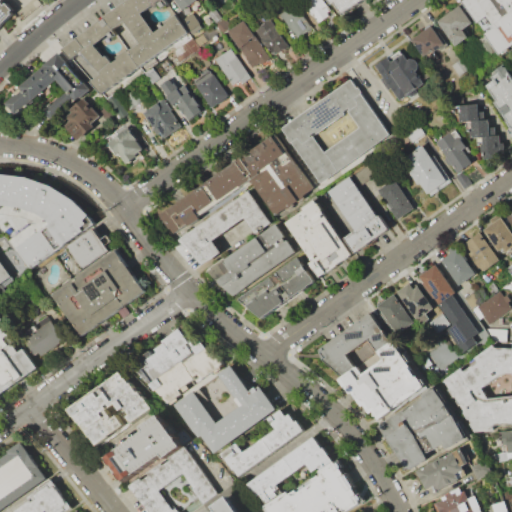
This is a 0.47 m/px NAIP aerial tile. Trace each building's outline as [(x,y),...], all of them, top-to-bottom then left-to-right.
[(8,1),(15,9),(13,12),(15,14),(0,28),(0,0),(5,0),(4,1),(6,3),(8,1)] [(142,69),(128,50),(139,42),(126,23),(115,30),(106,16),(129,0),(166,0),(169,4),(160,10),(155,5),(144,13),(155,29),(164,23),(163,21),(178,10),(184,19),(191,29),(193,33),(142,69)] [(196,0),(186,8),(184,5),(182,8),(175,0),(196,0)] [(302,0),(319,24),(330,16),(328,13),(331,11),(323,0),(302,0)] [(365,0),(345,14),(336,1),(333,4),(330,0),(365,0)] [(511,0),(463,0),(486,34),(497,49),(501,54),(511,45),(511,0)] [(281,13),(297,38),(314,27),(297,2),(281,13)] [(439,21),(456,45),(469,36),(464,29),(473,23),(461,6),(439,21)] [(209,12),(215,8),(223,18),(217,23),(209,12)] [(190,15),(197,25),(191,29),(184,19),(190,15)] [(217,24),(226,18),(232,27),(223,33),(217,24)] [(229,30),(252,67),(270,56),(247,19),(229,30)] [(257,29),(271,19),(289,44),(275,53),(257,29)] [(63,48),(73,61),(83,54),(95,71),(88,77),(95,86),(103,97),(142,69),(128,50),(118,57),(120,59),(113,64),(107,56),(104,58),(95,45),(114,31),(110,25),(106,28),(101,21),(63,48)] [(412,40),(424,58),(445,44),(433,26),(412,40)] [(195,39),(203,33),(208,40),(199,46),(195,39)] [(476,41),(486,34),(497,49),(487,57),(476,41)] [(192,37),(199,48),(183,59),(176,49),(192,37)] [(16,114),(56,81),(67,91),(44,107),(52,118),(95,86),(88,77),(76,63),(73,61),(63,48),(21,86),(24,89),(8,102),(16,114)] [(216,59),(232,48),(252,77),(243,84),(240,80),(233,85),(216,59)] [(378,65),(386,77),(383,80),(389,90),(394,87),(403,100),(426,85),(417,71),(420,69),(423,61),(412,58),(409,60),(402,50),(378,65)] [(452,64),(462,58),(470,69),(459,76),(452,64)] [(503,64),(511,76),(511,135),(508,129),(511,126),(484,86),(494,79),(491,76),(498,72),(496,69),(503,64)] [(145,72),(153,66),(161,78),(152,83),(145,72)] [(212,107),(230,95),(212,69),(194,82),(212,107)] [(159,84),(175,106),(178,104),(189,120),(203,110),(185,84),(180,87),(172,75),(159,84)] [(283,127),(321,182),(391,133),(353,78),(283,127)] [(122,98),(133,90),(141,101),(130,109),(122,98)] [(114,94),(128,114),(122,118),(107,99),(114,94)] [(67,125),(77,139),(89,130),(85,124),(98,114),(85,96),(70,107),(72,108),(70,110),(72,113),(68,116),(72,122),(67,125)] [(143,112),(164,98),(183,127),(165,138),(161,131),(157,134),(143,112)] [(495,156),(485,157),(484,144),(478,145),(478,137),(472,137),(471,130),(466,130),(466,123),(459,123),(458,115),(454,115),(453,105),(479,103),(480,111),(485,110),(485,118),(490,118),(491,126),(496,126),(497,134),(500,134),(501,143),(503,143),(504,151),(494,152),(495,156)] [(108,104),(115,113),(107,120),(100,110),(108,104)] [(429,122),(435,118),(439,124),(433,128),(429,122)] [(406,132),(418,124),(425,134),(413,142),(406,132)] [(108,142),(129,126),(139,139),(137,140),(144,148),(128,161),(119,151),(117,153),(108,142)] [(456,128),(479,160),(459,173),(437,142),(456,128)] [(164,215),(176,233),(190,224),(192,227),(202,220),(197,212),(254,173),(278,207),(309,185),(276,138),(164,215)] [(423,145),(448,180),(428,194),(403,159),(423,145)] [(0,172),(0,207),(5,204),(22,206),(40,213),(52,223),(17,248),(32,267),(96,223),(90,215),(76,199),(54,186),(29,176),(2,172),(0,172)] [(331,192),(357,229),(345,238),(356,253),(391,229),(381,214),(377,216),(351,178),(331,192)] [(397,220),(415,207),(396,178),(377,191),(397,220)] [(181,239),(204,264),(222,252),(214,240),(246,217),(258,233),(274,223),(250,191),(181,239)] [(287,222),(322,275),(354,254),(319,201),(316,203),(314,199),(302,207),(305,211),(287,222)] [(499,212),(511,229),(511,248),(508,252),(504,247),(499,250),(485,229),(492,224),(489,219),(499,212)] [(277,224),(296,252),(235,297),(208,270),(277,224)] [(64,248),(80,272),(110,251),(95,228),(64,248)] [(480,232),(500,260),(483,272),(463,243),(480,232)] [(442,260),(459,285),(477,273),(460,247),(442,260)] [(54,294),(83,336),(118,311),(123,317),(130,312),(126,306),(147,291),(118,250),(54,294)] [(241,297),(264,317),(316,281),(299,256),(241,297)] [(0,286),(13,278),(0,259),(0,286)] [(418,275),(437,262),(487,335),(480,340),(483,344),(466,356),(448,330),(456,325),(438,299),(435,299),(418,275)] [(511,290),(502,288),(511,280),(511,290)] [(493,281),(498,290),(492,293),(487,284),(493,281)] [(398,291),(417,320),(434,309),(419,285),(415,288),(411,283),(398,291)] [(464,297),(475,290),(482,302),(472,308),(464,297)] [(479,306),(490,323),(511,308),(509,303),(511,301),(511,299),(508,294),(504,296),(501,292),(479,306)] [(378,305),(396,333),(415,321),(396,293),(378,305)] [(394,341),(373,310),(319,349),(323,360),(342,376),(359,366),(351,354),(371,338),(379,351),(394,341)] [(38,359),(22,336),(59,311),(75,334),(38,359)] [(0,396),(40,368),(25,347),(20,351),(6,331),(11,327),(0,312),(0,396)] [(431,321),(443,313),(450,324),(438,332),(431,321)] [(135,368),(168,403),(184,393),(180,390),(196,379),(194,377),(199,374),(203,379),(226,364),(214,347),(210,350),(205,341),(193,349),(190,345),(193,343),(182,328),(164,341),(166,344),(159,350),(160,352),(135,368)] [(342,376),(339,378),(351,395),(354,393),(364,406),(368,403),(376,414),(380,411),(383,416),(426,385),(394,341),(379,351),(385,359),(364,374),(359,366),(342,376)] [(511,427),(475,432),(443,380),(461,367),(464,371),(478,362),(474,358),(494,344),(496,347),(511,347),(511,427)] [(179,405),(195,394),(218,425),(244,406),(221,374),(233,366),(251,391),(257,386),(259,390),(263,387),(279,409),(214,455),(179,405)] [(71,410),(99,448),(152,408),(124,370),(71,410)] [(380,425),(386,436),(410,470),(469,438),(447,402),(435,386),(423,394),(425,398),(405,411),(404,408),(380,425)] [(270,418),(282,409),(287,416),(291,413),(297,420),(299,419),(307,430),(241,477),(224,453),(238,443),(244,452),(278,429),(270,418)] [(128,482),(167,452),(170,456),(184,445),(162,415),(147,427),(149,429),(110,458),(128,482)] [(501,431),(511,430),(511,452),(510,453),(509,443),(503,443),(501,431)] [(249,483),(254,490),(255,490),(259,496),(262,494),(268,503),(279,495),(276,490),(280,487),(278,484),(307,463),(313,472),(320,467),(322,469),(333,461),(324,448),(323,449),(314,437),(249,483)] [(0,457),(22,442),(47,478),(0,510),(0,457)] [(417,469),(427,489),(437,484),(440,490),(460,480),(457,474),(465,470),(463,466),(473,461),(465,445),(417,469)] [(147,511),(184,511),(178,504),(175,506),(163,491),(184,475),(205,504),(220,493),(185,446),(171,457),(173,460),(165,466),(162,463),(149,472),(152,475),(144,481),(142,478),(129,487),(147,511)] [(490,454),(506,452),(508,460),(492,463),(490,454)] [(265,508),(267,511),(346,511),(363,503),(337,461),(265,508)] [(473,467),(478,480),(493,473),(488,461),(473,467)] [(51,478),(72,507),(65,511),(16,511),(15,510),(31,499),(29,497),(38,490),(37,488),(51,478)] [(435,503),(438,511),(483,511),(476,494),(469,497),(466,490),(463,492),(460,486),(450,491),(451,494),(442,497),(443,500),(435,503)] [(218,511),(220,511),(216,505),(231,495),(242,511),(218,511)] [(492,505),(494,511),(508,511),(505,501),(492,505)]
